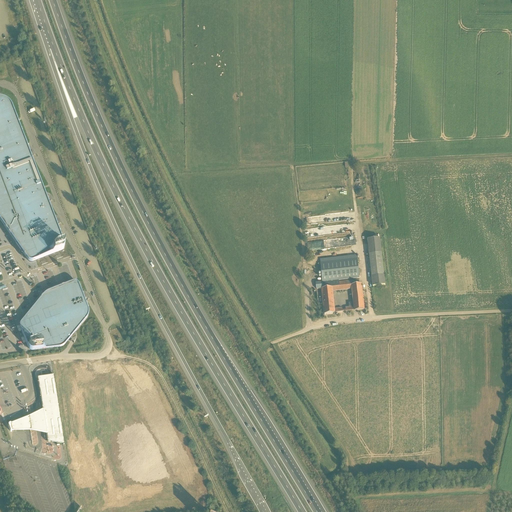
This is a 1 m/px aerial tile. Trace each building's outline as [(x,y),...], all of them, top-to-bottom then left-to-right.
[(0,221),(2,224),(24,256),(25,258),(27,261),(30,263),(33,263),(35,262),(36,261),(41,260),(43,259),(44,258),(56,254),(58,253),(59,253),(61,252),(63,251),(64,249),(64,247),(64,246),(60,235),(59,233),(57,227),(56,225),(57,224),(58,224),(58,225),(59,225),(58,224),(59,224),(61,223),(62,223),(61,222),(60,221),(60,220),(59,219),(58,218),(57,217),(56,217),(54,217),(53,217),(49,207),(48,204),(48,202),(49,202),(50,202),(51,201),(53,200),(53,201),(52,198),(51,197),(50,196),(49,195),(48,195),(47,194),(46,194),(45,194),(43,189),(42,188),(40,183),(37,173),(32,162),(30,157),(32,156),(33,157),(32,156),(34,155),(35,154),(36,155),(34,152),(34,151),(33,151),(32,150),(31,149),(30,149),(29,149),(28,149),(27,146),(17,121),(16,119),(15,115),(13,111),(12,108),(10,105),(8,102),(4,100),(1,99),(0,98),(0,221)] [(380,238),(368,240),(373,287),(385,285),(384,275),(380,238)] [(322,282),(323,282),(360,279),(358,259),(320,263),(322,282)] [(72,341),(74,342),(75,340),(76,339),(76,338),(76,337),(76,336),(76,335),(76,334),(75,333),(81,325),(86,319),(88,316),(89,312),(88,309),(85,300),(86,300),(88,299),(90,298),(89,296),(88,295),(87,294),(86,294),(85,293),(84,293),(83,292),(82,292),(82,293),(79,285),(78,284),(78,283),(77,283),(76,282),(75,282),(74,282),(73,282),(72,282),(49,291),(46,292),(43,295),(42,296),(37,303),(28,313),(25,317),(23,320),(21,322),(19,325),(20,327),(27,347),(28,348),(28,349),(29,350),(30,350),(30,351),(31,351),(32,351),(33,351),(59,348),(60,348),(61,347),(62,347),(64,346),(65,344),(66,343),(70,339),(71,340),(71,341),(72,341)] [(364,310),(364,309),(362,284),(323,288),(322,288),(325,315),(342,313),(342,309),(334,309),(333,292),(352,289),(353,307),(346,308),(346,312),(364,310)] [(63,445),(65,445),(54,375),(50,376),(44,377),(37,378),(42,410),(46,435),(47,442),(51,443),(54,443),(56,443),(57,445),(60,445),(60,444),(61,444),(63,444),(63,445)] [(43,408),(29,415),(9,423),(8,423),(8,424),(10,430),(11,430),(31,430),(46,433),(47,433),(47,432),(48,432),(44,409),(43,408)]
